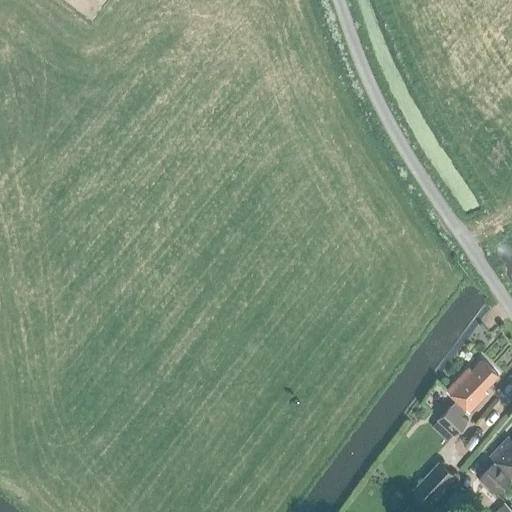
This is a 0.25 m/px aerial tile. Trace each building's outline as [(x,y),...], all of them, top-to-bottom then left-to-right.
[(490,329),(507,315),(494,300),(478,314),(490,329)] [(444,393),(456,404),(452,409),(450,407),(437,422),(451,434),(464,420),(460,417),(464,412),(467,414),(486,394),(482,390),(495,376),(480,362),(470,371),(468,369),(444,393)] [(488,459),(492,463),(479,477),(496,494),(509,480),(511,482),(511,443),(511,444),(506,440),(488,459)] [(437,461),(409,491),(425,507),(454,476),(437,461)] [(437,511),(454,511),(465,498),(454,490),(437,511)] [(511,511),(503,502),(493,511),(511,511)]
